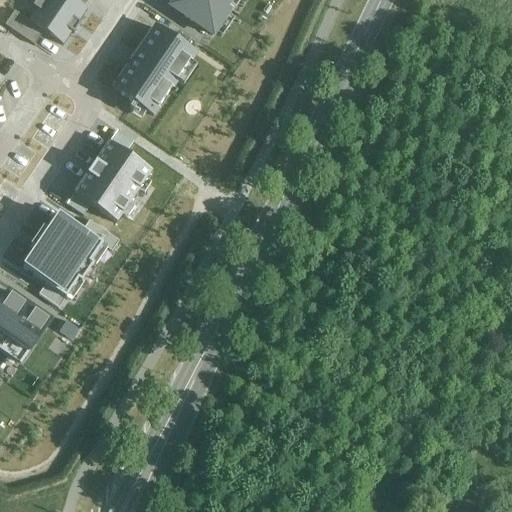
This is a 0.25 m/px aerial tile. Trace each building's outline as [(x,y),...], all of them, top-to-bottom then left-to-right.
[(13,13),(4,28),(33,46),(41,34),(63,48),(86,12),(67,0),(42,0),(27,22),(13,13)] [(225,20),(193,0),(177,0),(166,18),(213,48),(229,23),(225,20)] [(193,0),(225,20),(237,0),(193,0)] [(196,64),(151,34),(107,100),(152,130),(196,64)] [(106,147),(74,197),(116,225),(149,175),(106,147)] [(42,231),(30,250),(34,253),(21,272),(45,288),(39,297),(59,310),(77,282),(81,285),(94,266),(90,264),(101,247),(111,254),(118,243),(89,224),(83,233),(58,217),(47,234),(42,231)] [(7,292),(0,302),(0,354),(21,369),(52,322),(7,292)]
